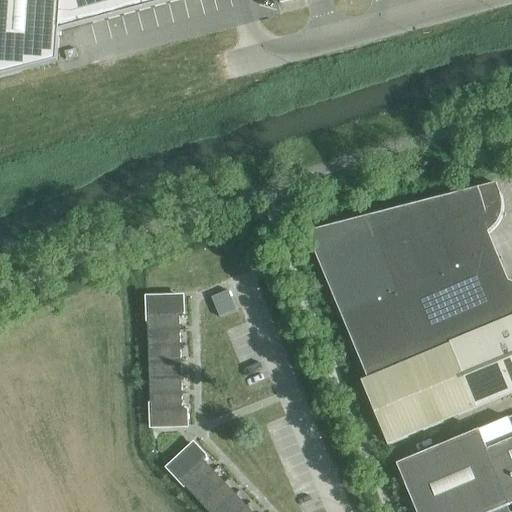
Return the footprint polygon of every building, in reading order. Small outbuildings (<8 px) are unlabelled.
[(0,0),(0,78),(58,63),(60,32),(181,0),(0,0)] [(306,233),(368,379),(511,319),(511,282),(509,281),(489,232),(493,229),(496,226),(499,222),(501,218),(503,214),(503,209),(503,204),(503,199),(501,195),(496,184),(306,233)] [(231,289),(214,296),(222,315),(239,308),(231,289)] [(179,315),(179,316),(185,315),(185,314),(183,314),(183,298),(147,300),(147,316),(179,315)] [(179,315),(147,316),(148,332),(180,331),(179,316),(179,315)] [(511,319),(368,379),(394,443),(511,394),(511,319)] [(180,347),(180,331),(148,332),(148,348),(180,347)] [(149,364),(181,363),(180,347),(148,348),(149,364)] [(181,363),(149,364),(149,380),(181,379),(181,363)] [(149,380),(150,396),(182,395),(181,379),(149,380)] [(182,395),(150,396),(150,412),(182,411),(182,410),(182,395)] [(187,427),(186,412),(188,412),(188,410),(186,410),(182,410),(182,411),(150,412),(151,429),(187,427)] [(492,446),(511,438),(511,417),(485,427),(492,446)] [(479,430),(397,465),(416,511),(495,511),(511,505),(511,440),(488,451),(479,430)] [(180,482),(203,460),(203,461),(207,457),(206,456),(205,457),(195,446),(168,470),(180,482)] [(191,494),(214,472),(203,461),(203,460),(180,482),(191,494)] [(191,494),(202,506),(225,484),(214,472),(191,494)] [(218,511),(236,495),(225,484),(202,506),(207,511),(218,511)] [(241,511),(247,507),(236,495),(218,511),(241,511)]
